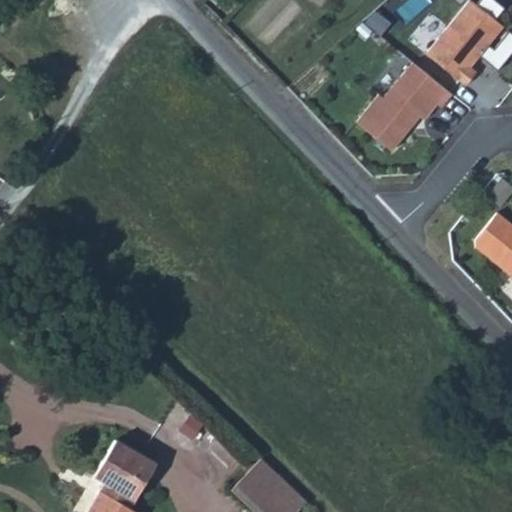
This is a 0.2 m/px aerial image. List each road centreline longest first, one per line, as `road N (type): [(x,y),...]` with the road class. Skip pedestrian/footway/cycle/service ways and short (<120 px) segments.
road 1 (unclassified): [(179,0),(393,228)]
road 2 (unclassified): [(393,228),(511,356)]
road 3 (unclassified): [(511,134),(477,142),(393,228)]
